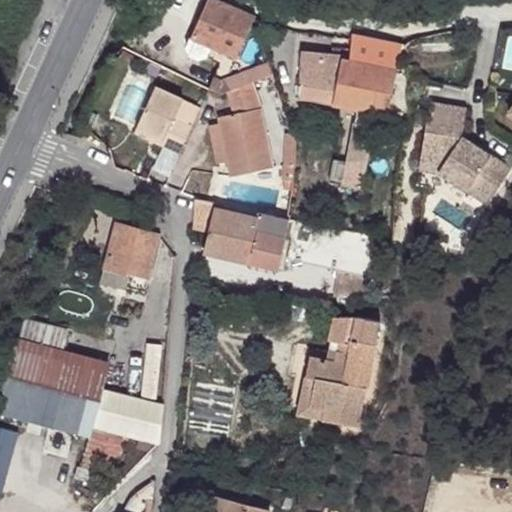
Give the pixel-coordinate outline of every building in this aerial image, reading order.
[(257,18),(216,0),(208,0),(191,39),(241,58),(257,18)] [(397,72),(399,62),(403,46),(356,37),(353,50),(333,47),(332,55),(351,57),(350,62),(397,72)] [(351,57),(332,55),(303,52),(300,97),(359,110),(347,170),(366,173),(376,127),(379,115),(388,116),(397,72),(350,62),(351,57)] [(261,90),(259,82),(252,84),(255,92),(261,90)] [(252,84),(230,92),(236,114),(220,118),(221,124),(225,141),(229,163),(232,177),(273,168),(265,127),(263,117),(260,107),(255,92),(252,84)] [(163,147),(181,156),(188,140),(193,128),(176,118),(185,99),(157,86),(138,129),(165,142),(163,147)] [(459,143),(465,104),(431,98),(418,177),(505,192),(511,152),(459,143)] [(379,115),(376,127),(385,129),(388,116),(379,115)] [(225,141),(221,124),(210,127),(219,164),(229,163),(225,141)] [(165,142),(138,129),(136,134),(163,147),(165,142)] [(285,182),(294,183),(295,168),(286,167),(285,182)] [(78,192),(75,199),(74,202),(87,207),(91,195),(78,192)] [(218,209),(219,203),(196,200),(194,231),(209,234),(205,254),(278,271),(290,220),(259,212),(258,219),(218,209)] [(87,207),(74,202),(56,252),(72,257),(91,208),(87,207)] [(305,220),(298,218),(289,255),(366,272),(364,234),(305,220)] [(117,223),(104,270),(131,276),(148,281),(161,234),(117,223)] [(72,257),(56,252),(51,265),(67,270),(72,257)] [(131,276),(104,270),(101,283),(127,289),(131,276)] [(342,274),(337,298),(363,300),(368,299),(367,279),(342,274)] [(338,353),(373,359),(380,322),(357,317),(335,318),(326,359),(336,362),(338,353)] [(19,339),(0,414),(64,430),(92,438),(94,429),(95,427),(160,444),(162,429),(164,407),(104,391),(111,364),(64,351),(69,331),(28,321),(23,340),(19,339)] [(367,392),(373,359),(338,353),(336,362),(326,359),(311,356),(307,377),(316,379),(312,408),(325,411),(324,421),(359,428),(367,392)] [(299,416),(324,421),(325,411),(312,408),(316,379),(307,377),(299,416)] [(64,430),(0,414),(0,424),(61,441),(64,430)] [(18,435),(0,429),(0,491),(3,492),(18,435)] [(129,438),(94,429),(92,438),(83,469),(118,478),(129,438)] [(269,511),(217,498),(212,511),(269,511)]
